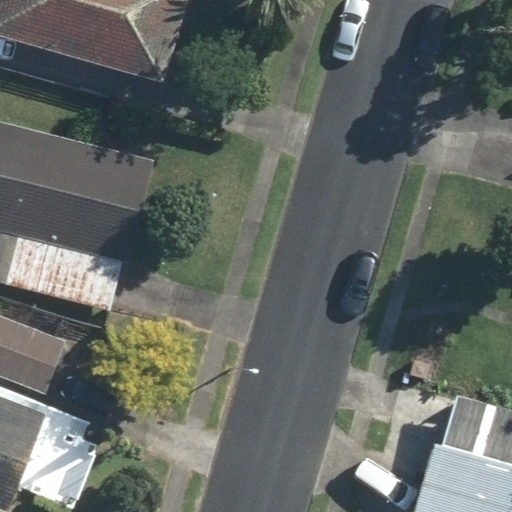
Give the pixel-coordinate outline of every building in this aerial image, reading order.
[(201,0),(4,0),(0,16),(0,36),(176,89),(201,0)] [(160,158),(0,118),(0,281),(114,310),(127,259),(134,261),(160,158)] [(76,335),(0,310),(0,370),(58,390),(76,335)] [(0,504),(8,507),(15,509),(17,509),(27,486),(77,508),(105,443),(57,422),(62,410),(55,408),(48,406),(41,403),(35,401),(28,398),(22,395),(15,392),(9,388),(2,385),(0,383),(0,504)] [(511,511),(511,406),(450,390),(418,511),(511,511)]
